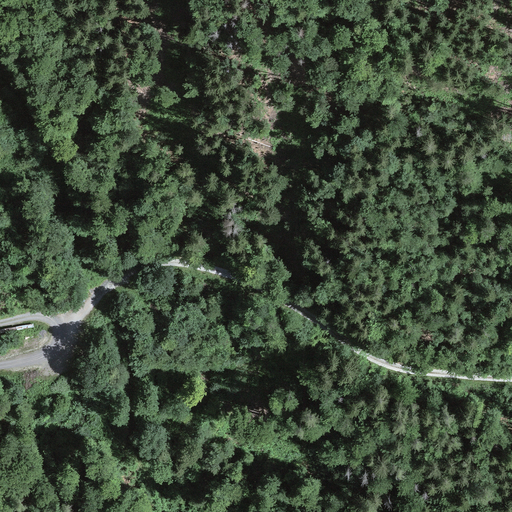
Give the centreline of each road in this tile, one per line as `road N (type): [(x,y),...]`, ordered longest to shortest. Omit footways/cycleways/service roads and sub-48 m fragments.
road 1 (track): [(75,321),(114,275),(150,253),(242,282),(390,368),(511,382)]
road 2 (track): [(0,370),(54,351),(75,321),(48,313),(0,323)]
